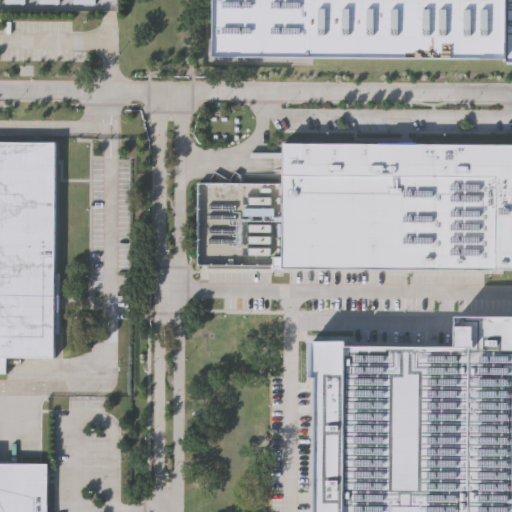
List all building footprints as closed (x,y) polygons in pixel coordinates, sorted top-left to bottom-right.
[(214,54),(214,0),(511,0),(511,59),(507,59),(506,56),(214,54)] [(54,358),(5,358),(6,367),(5,374),(0,373),(0,138),(57,138),(56,160),(56,164),(55,299),(55,303),(54,358)] [(283,139),(352,140),(511,139),(511,265),(283,265),(283,186),(283,152),(283,139)] [(511,511),(315,511),(317,371),(312,371),(312,333),(348,335),(348,339),(460,338),(460,308),(511,307),(511,511)] [(0,511),(0,461),(3,461),(40,461),(47,461),(49,461),(49,473),(49,476),(49,480),(48,483),(48,511),(0,511)]
